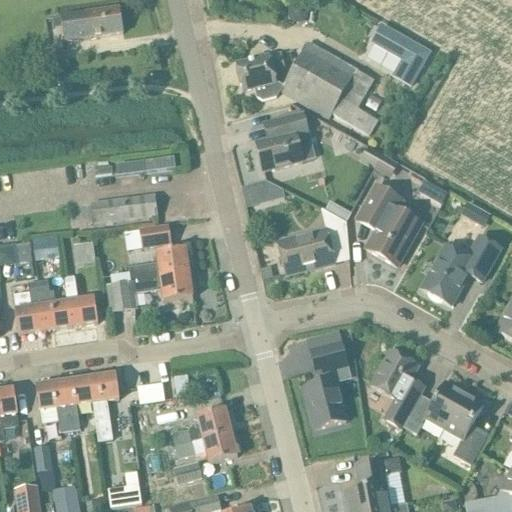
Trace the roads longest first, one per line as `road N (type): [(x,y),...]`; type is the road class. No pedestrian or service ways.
road 1 (unclassified): [(256,329),(174,0)]
road 2 (residential): [(511,387),(387,317),(354,308),(256,329)]
road 3 (residential): [(0,366),(258,339)]
road 4 (residential): [(299,511),(258,339)]
